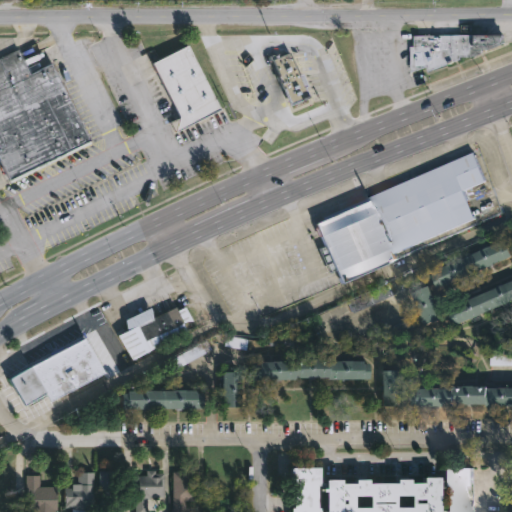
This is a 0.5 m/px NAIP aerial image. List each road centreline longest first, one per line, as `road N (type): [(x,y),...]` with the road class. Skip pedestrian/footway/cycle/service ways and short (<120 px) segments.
road 1 (residential): [(511,441),(44,443),(29,440),(0,411)]
road 2 (residential): [(511,13),(0,18)]
road 3 (primary): [(262,174),(0,302)]
road 4 (primary): [(277,203),(511,104)]
road 5 (primary): [(511,71),(319,150)]
road 6 (primary): [(54,306),(204,236)]
